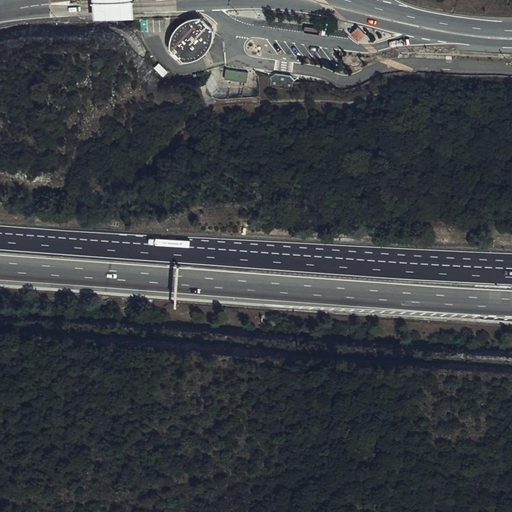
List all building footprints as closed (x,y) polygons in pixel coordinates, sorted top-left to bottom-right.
[(131,19),(130,9),(130,0),(90,0),(92,21),(106,20),(131,19)] [(167,50),(175,57),(181,63),(192,60),(209,42),(212,30),(198,18),(187,21),(170,39),(167,50)] [(362,37),(365,34),(357,26),(350,33),(357,41),(362,37)] [(227,68),(225,78),(247,82),(249,72),(227,68)] [(270,87),(291,90),(292,83),(293,81),(289,76),(276,74),(271,78),(270,87)]
